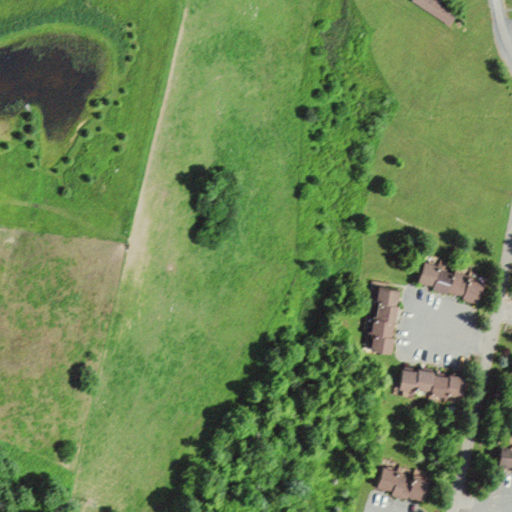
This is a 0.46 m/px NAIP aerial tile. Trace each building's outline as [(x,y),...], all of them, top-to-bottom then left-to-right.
[(435,0),(408,0),(448,25),(456,13),(435,0)] [(472,302),(479,279),(416,258),(408,281),(472,302)] [(364,349),(388,351),(395,288),(371,285),(364,349)] [(457,401),(459,373),(394,368),(392,396),(457,401)] [(511,469),(511,445),(493,443),(490,467),(511,469)] [(373,486),(416,502),(426,478),(383,462),(373,486)]
